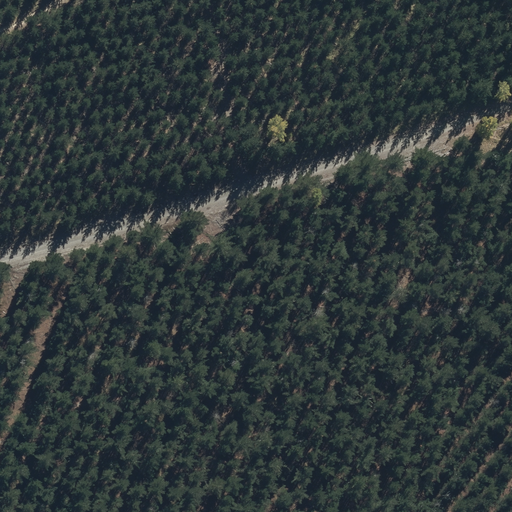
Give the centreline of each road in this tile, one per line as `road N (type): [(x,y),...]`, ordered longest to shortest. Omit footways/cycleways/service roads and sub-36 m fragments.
road 1 (unclassified): [(0,258),(511,112)]
road 2 (track): [(211,0),(243,188)]
